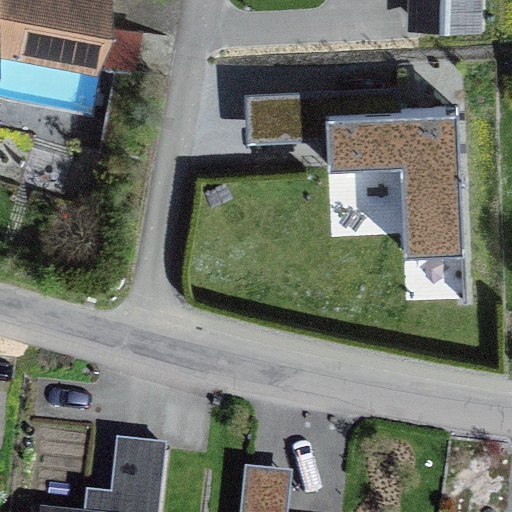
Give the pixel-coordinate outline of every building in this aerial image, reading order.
[(0,0),(0,46),(95,64),(106,0),(0,0)] [(479,0),(414,0),(414,27),(478,28),(479,0)] [(153,74),(114,67),(99,150),(138,157),(145,121),(150,121),(152,110),(147,110),(153,74)] [(321,76),(252,75),(252,126),(321,127),(321,76)] [(464,248),(458,106),(326,111),(328,164),(400,161),(404,250),(464,248)]
